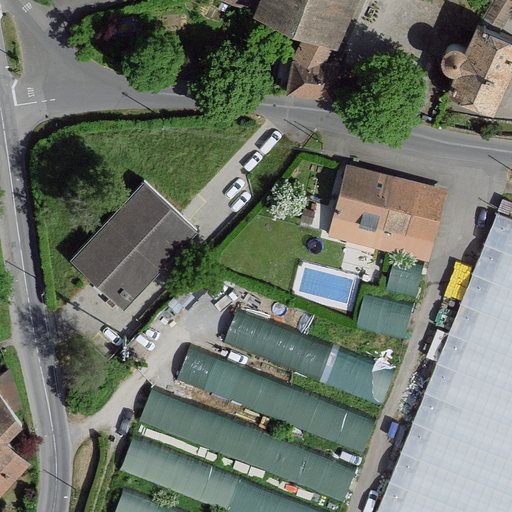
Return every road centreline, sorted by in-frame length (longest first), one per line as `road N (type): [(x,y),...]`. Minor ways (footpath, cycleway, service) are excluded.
road 1 (tertiary): [(0,95),(56,443),(53,511)]
road 2 (unclassified): [(511,150),(291,106),(122,99)]
road 3 (track): [(56,443),(110,414),(217,294)]
road 4 (unclassified): [(122,99),(21,0)]
road 5 (unclassified): [(122,99),(0,95)]
